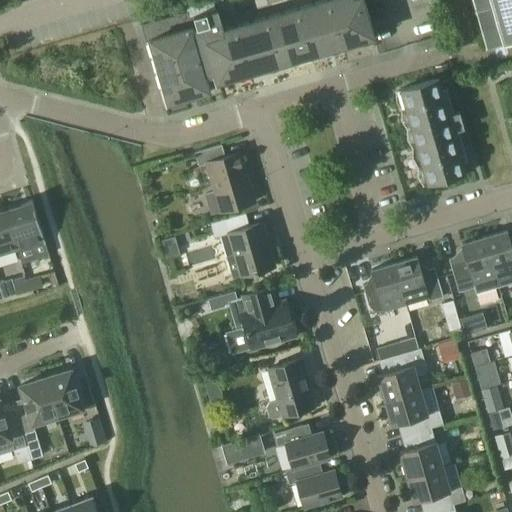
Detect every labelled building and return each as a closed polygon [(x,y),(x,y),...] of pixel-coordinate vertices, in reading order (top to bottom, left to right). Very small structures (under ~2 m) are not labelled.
[(185,13),(140,26),(139,26),(163,109),(185,103),(183,98),(218,88),(216,83),(373,37),(361,0),(324,0),(222,30),(216,10),(187,18),(185,13)] [(511,0),(470,0),(485,51),(511,43),(511,0)] [(465,175),(453,132),(464,129),(459,112),(448,115),(438,78),(399,90),(427,186),(465,175)] [(205,165),(213,191),(205,194),(210,214),(219,212),(219,213),(254,203),(252,197),(253,196),(249,184),(248,184),(247,179),(244,180),(241,168),(243,168),(239,154),(224,158),(220,146),(193,154),(197,167),(205,165)] [(3,214),(15,251),(41,243),(42,246),(43,245),(29,201),(28,202),(29,205),(3,214)] [(0,255),(15,251),(3,214),(0,214),(0,255)] [(227,234),(233,254),(226,257),(233,278),(240,276),(240,278),(273,268),(260,224),(247,228),(243,214),(224,220),(223,218),(209,222),(214,237),(227,234)] [(511,245),(511,246),(506,231),(483,238),(495,278),(498,288),(511,283),(511,245)] [(174,237),(162,241),(165,251),(177,247),(174,237)] [(498,288),(495,278),(483,238),(460,244),(465,259),(449,264),(457,293),(474,288),(475,294),(498,288)] [(428,302),(442,297),(434,268),(420,272),(416,257),(392,264),(404,305),(427,298),(428,302)] [(370,271),(373,283),(362,286),(367,303),(370,309),(375,312),(382,312),(404,305),(392,264),(370,271)] [(24,282),(27,292),(40,288),(37,278),(24,282)] [(27,292),(24,282),(11,286),(14,296),(27,292)] [(242,320),(245,329),(226,334),(232,354),(251,348),(251,350),(293,337),(283,303),(273,305),(269,290),(242,298),(248,319),(242,320)] [(458,318),(463,334),(486,326),(481,311),(458,318)] [(414,336),(401,340),(405,353),(421,348),(421,347),(418,348),(414,336)] [(427,369),(421,348),(405,353),(386,359),(389,373),(376,377),(384,403),(433,388),(433,386),(420,390),(416,376),(424,374),(427,369)] [(470,354),(474,365),(485,362),(482,350),(470,354)] [(300,360),(267,370),(276,400),(268,403),(266,406),(269,417),(273,419),(281,417),(281,418),(313,409),(303,376),(304,375),(300,360)] [(68,372),(43,380),(55,418),(80,410),(80,409),(93,406),(84,379),(72,383),(68,372)] [(31,426),(55,418),(43,380),(18,387),(23,405),(12,409),(20,436),(33,432),(31,426)] [(481,391),(484,401),(498,396),(495,387),(481,391)] [(402,423),(406,438),(431,430),(430,427),(443,424),(433,388),(384,403),(391,427),(402,423)] [(488,414),(491,424),(493,431),(511,425),(511,418),(509,408),(488,414)] [(0,410),(0,455),(24,448),(20,436),(12,409),(0,412),(0,410)] [(97,419),(86,422),(89,434),(101,430),(97,419)] [(277,447),(284,444),(291,468),(285,470),(285,472),(292,470),(292,471),(312,465),(313,465),(329,460),(321,433),(305,438),(301,425),(273,433),(277,447)] [(398,454),(406,479),(443,468),(435,443),(434,443),(431,430),(406,438),(410,450),(398,454)] [(495,437),(497,447),(511,443),(509,433),(495,437)] [(511,457),(501,460),(504,470),(511,467),(511,457)] [(85,459),(75,464),(78,472),(88,468),(85,459)] [(312,465),(292,471),(292,470),(285,472),(289,485),(296,483),(303,509),(340,498),(332,472),(317,476),(313,465),(312,465)] [(455,465),(443,468),(406,479),(413,503),(425,500),(428,511),(435,511),(454,507),(450,493),(462,490),(455,465)] [(38,479),(41,487),(51,483),(48,475),(38,479)] [(41,487),(38,479),(28,483),(32,491),(41,487)] [(0,494),(0,500),(2,504),(11,500),(8,491),(0,494)] [(98,511),(92,497),(71,505),(73,511),(98,511)]
